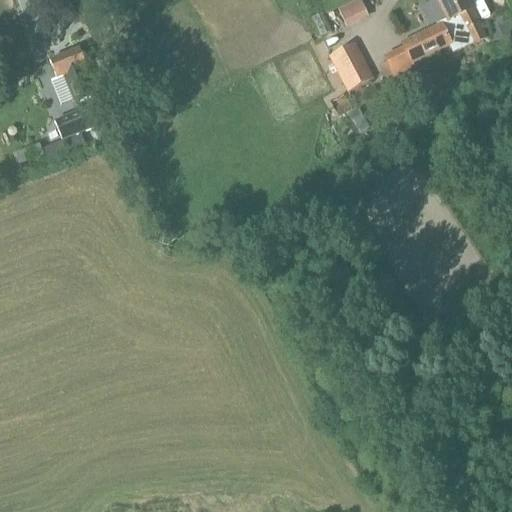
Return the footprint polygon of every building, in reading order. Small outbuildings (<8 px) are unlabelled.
[(352,0),(331,11),(340,28),(363,17),(354,0),(352,0)] [(386,65),(380,67),(385,79),(391,76),(393,81),(415,70),(413,66),(450,49),(453,57),(486,41),(479,27),(472,12),(473,12),(466,0),(436,0),(448,23),(401,47),(403,51),(384,60),(386,65)] [(329,60),(347,94),(373,81),(356,47),(329,60)] [(95,100),(83,71),(87,70),(79,52),(49,64),(56,82),(64,78),(76,108),(80,106),(82,112),(64,120),(65,123),(56,126),(63,144),(72,140),(103,128),(92,101),(95,100)] [(349,169),(335,181),(343,192),(357,180),(349,169)]
